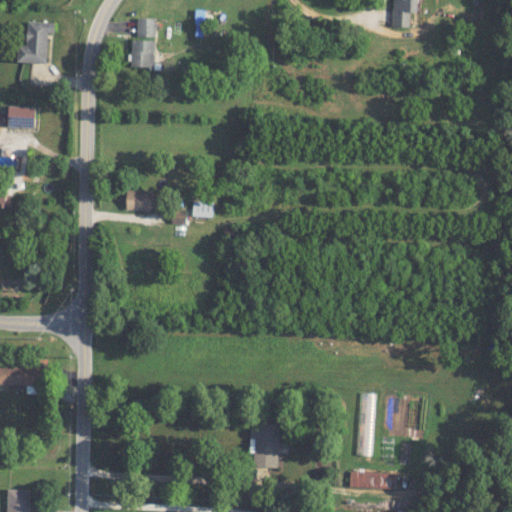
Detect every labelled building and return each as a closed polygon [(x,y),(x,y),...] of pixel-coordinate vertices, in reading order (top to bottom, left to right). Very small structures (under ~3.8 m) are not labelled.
[(392,0),(392,26),(409,26),(409,11),(416,12),(416,0),(392,0)] [(154,36),(155,18),(137,17),(137,36),(154,36)] [(47,32),(54,32),(54,21),(27,20),(26,45),(18,44),(17,61),(46,62),(47,32)] [(144,66),(144,69),(153,69),(154,40),(131,39),(131,66),(144,66)] [(7,126),(33,127),(34,106),(8,105),(7,126)] [(125,208),(155,209),(156,189),(126,189),(125,208)] [(212,216),(213,201),(192,200),(192,215),(212,216)] [(186,223),(186,210),(171,210),(171,223),(186,223)] [(0,384),(47,384),(46,363),(0,363),(0,384)] [(355,454),(370,455),(372,393),(358,392),(355,454)] [(277,467),(278,423),(250,422),(249,451),(252,451),(252,466),(277,467)] [(349,486),(393,487),(394,472),(349,471),(349,486)] [(28,511),(29,489),(7,488),(6,511),(28,511)]
